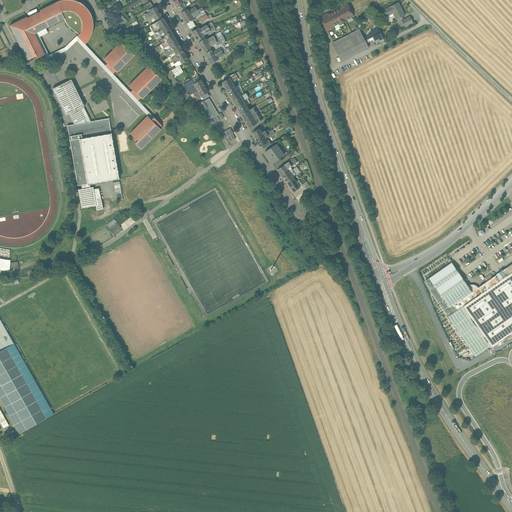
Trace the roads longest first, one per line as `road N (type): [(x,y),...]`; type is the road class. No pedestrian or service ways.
road 1 (primary): [(299,0),(314,89),(379,278)]
road 2 (primary): [(379,278),(430,388),(505,498)]
road 3 (residential): [(162,0),(298,204)]
road 4 (unclassified): [(505,498),(498,464),(459,388),(495,360),(511,361)]
road 5 (unclassified): [(379,278),(430,254),(511,182)]
road 6 (unclassified): [(511,96),(409,0)]
